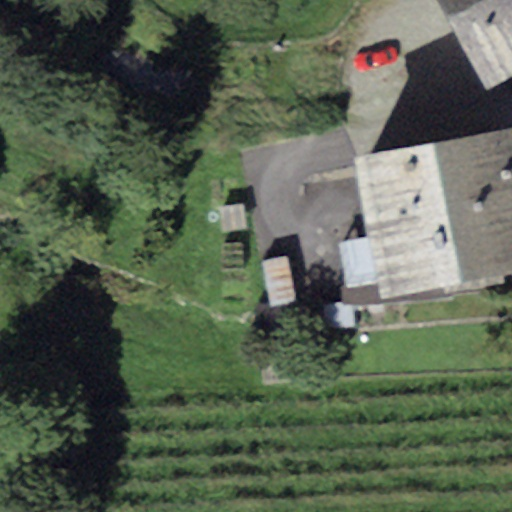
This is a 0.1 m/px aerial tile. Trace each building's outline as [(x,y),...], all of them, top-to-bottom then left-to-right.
[(511,0),(442,0),(491,88),(511,76),(511,0)] [(511,130),(358,159),(372,236),(384,300),(511,275),(511,130)] [(345,307),(384,300),(372,236),(341,241),(349,286),(341,287),(345,307)] [(288,304),(298,303),(289,258),(265,263),(273,301),(274,307),(288,304)] [(294,341),(288,304),(274,307),(273,301),(258,304),(260,342),(294,341)]
